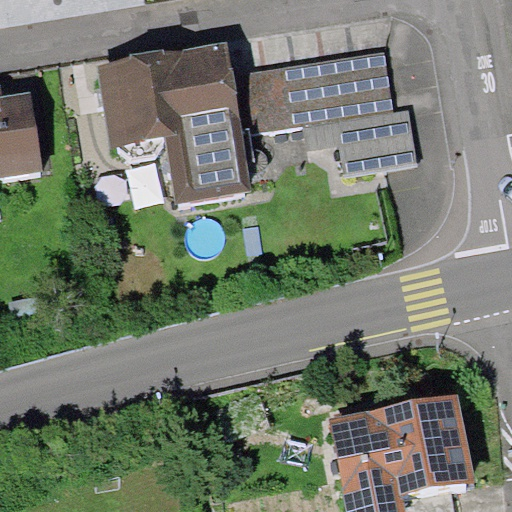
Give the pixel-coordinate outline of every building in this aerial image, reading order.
[(133,58),(98,64),(112,145),(165,136),(177,203),(253,190),(243,134),(233,76),(227,42),(166,52),(165,47),(132,53),(133,58)] [(384,52),(233,76),(243,134),(303,124),(393,110),(384,52)] [(0,83),(0,177),(43,171),(31,90),(2,95),(1,84),(0,83)] [(394,112),(393,110),(303,124),(307,150),(339,145),(344,175),(418,164),(409,110),(394,112)] [(458,394),(330,417),(347,511),(403,511),(400,493),(450,486),(474,481),(458,394)] [(454,511),(450,486),(400,493),(403,511),(454,511)]
